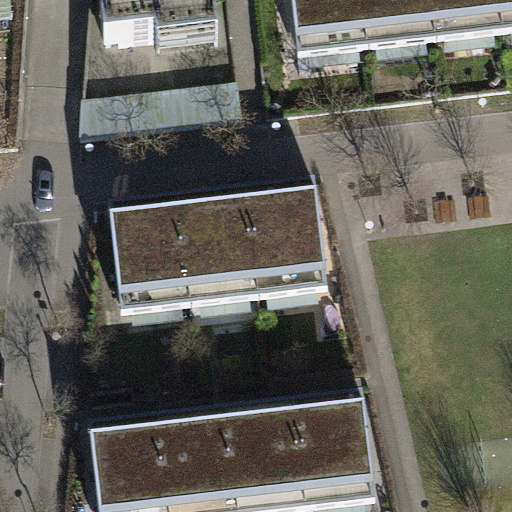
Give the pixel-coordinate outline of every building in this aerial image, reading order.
[(78,0),(84,53),(188,42),(183,0),(78,0)] [(275,0),(283,64),(347,57),(340,0),(275,0)] [(408,0),(340,0),(347,57),(414,50),(408,0)] [(479,0),(408,0),(414,50),(484,42),(479,0)] [(511,0),(479,0),(484,42),(511,38),(511,0)] [(298,209),(231,218),(241,295),(308,286),(298,209)] [(231,218),(162,227),(172,303),(241,295),(231,218)] [(108,311),(172,303),(162,227),(98,235),(108,311)] [(345,418),(279,426),(290,507),(356,498),(345,418)] [(220,511),(254,511),(290,507),(279,426),(210,436),(220,511)] [(220,511),(210,436),(142,445),(150,511),(220,511)] [(83,511),(150,511),(142,445),(76,454),(83,511)]
